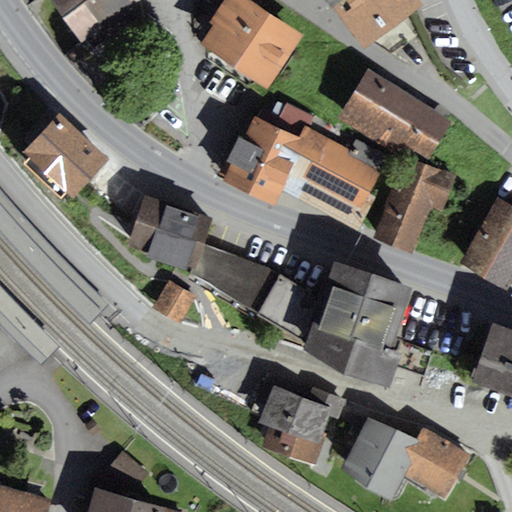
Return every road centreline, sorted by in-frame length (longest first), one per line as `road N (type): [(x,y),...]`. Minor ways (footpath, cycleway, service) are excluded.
road 1 (residential): [(0,169),(115,291),(182,336),(278,357),(413,410),(482,424)]
road 2 (tertiary): [(511,301),(192,181)]
road 3 (tertiary): [(192,181),(110,128),(57,78),(0,0)]
road 4 (residential): [(192,181),(203,151),(178,0)]
road 5 (residential): [(56,511),(67,455),(63,421),(40,391),(0,395)]
